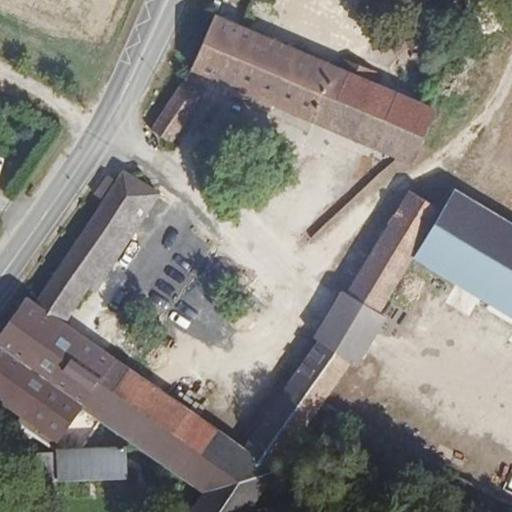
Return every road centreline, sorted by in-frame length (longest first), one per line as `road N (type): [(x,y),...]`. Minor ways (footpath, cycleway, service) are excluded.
road 1 (track): [(290,286),(471,147),(511,81)]
road 2 (secondary): [(0,283),(104,134)]
road 3 (secondary): [(104,134),(168,0)]
road 4 (residential): [(104,134),(0,69)]
